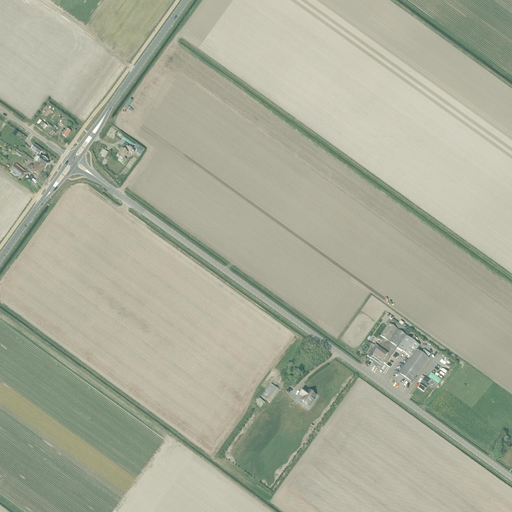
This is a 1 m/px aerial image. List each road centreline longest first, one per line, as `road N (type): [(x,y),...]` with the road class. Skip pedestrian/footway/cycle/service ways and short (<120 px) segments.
road 1 (tertiary): [(511,478),(71,160)]
road 2 (tertiary): [(71,160),(186,0)]
road 3 (tertiary): [(0,260),(71,160)]
